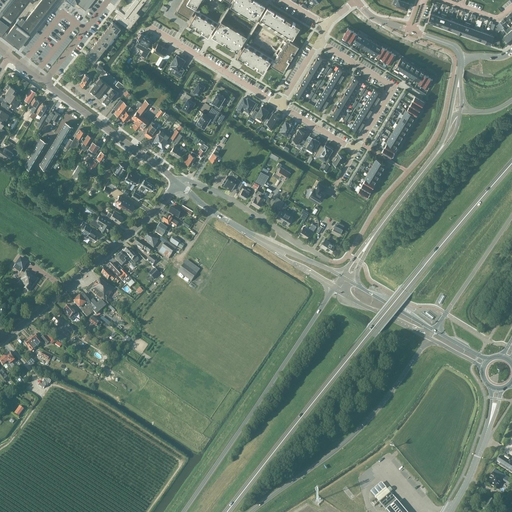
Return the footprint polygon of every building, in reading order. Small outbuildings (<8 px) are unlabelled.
[(20,11),(25,4),(19,0),(13,0),(11,4),(20,11)] [(39,5),(38,7),(45,13),(52,4),(46,0),(41,0),(38,4),(39,5)] [(66,0),(70,2),(71,0),(72,0),(86,11),(94,0),(66,0)] [(128,30),(140,15),(136,12),(143,3),(138,0),(135,0),(132,5),(127,1),(120,10),(119,9),(116,12),(118,13),(114,18),(128,30)] [(183,0),(177,11),(189,18),(200,0),(227,0),(229,1),(230,0),(183,0)] [(265,5),(256,0),(233,0),(230,5),(256,21),(265,5)] [(397,0),(396,5),(398,6),(402,8),(402,9),(403,9),(403,10),(404,10),(405,10),(406,10),(406,9),(406,8),(409,2),(403,0),(397,0)] [(12,21),(20,11),(11,4),(3,14),(12,21)] [(38,4),(33,10),(42,17),(45,13),(38,7),(39,5),(38,4)] [(300,26),(267,7),(260,19),(293,39),(300,26)] [(33,10),(30,15),(38,22),(42,17),(33,10)] [(216,24),(196,12),(189,24),(209,36),(216,24)] [(436,15),(431,13),(427,22),(432,24),(433,23),(436,15)] [(3,14),(0,17),(0,20),(7,26),(11,22),(12,21),(3,14)] [(25,21),(33,28),(38,22),(30,15),(25,21)] [(20,20),(16,25),(29,34),(33,28),(25,21),(22,18),(20,20)] [(247,36),(221,20),(212,36),(238,51),(247,36)] [(108,26),(118,34),(123,29),(112,21),(108,26)] [(15,23),(4,37),(5,37),(8,39),(8,40),(11,42),(12,42),(15,44),(14,45),(15,45),(18,47),(18,48),(18,47),(21,44),(23,41),(24,41),(23,41),(26,38),(26,37),(28,35),(29,34),(16,25),(15,23)] [(115,39),(118,34),(108,26),(104,31),(115,39)] [(474,28),(471,37),(476,39),(479,30),(480,28),(475,26),(474,28)] [(348,28),(343,37),(348,39),(353,30),(348,28)] [(358,33),(353,30),(348,39),(352,42),(358,32),(358,33)] [(111,44),(115,39),(104,31),(100,36),(111,44)] [(363,35),(358,32),(352,42),(353,41),(357,44),(363,35)] [(136,40),(136,41),(136,42),(135,42),(144,48),(140,54),(145,57),(151,49),(147,46),(151,40),(140,33),(136,40)] [(488,34),(485,42),(485,43),(490,45),(494,36),(488,34)] [(367,38),(363,35),(357,44),(362,47),(367,38)] [(107,49),(111,44),(100,36),(97,41),(107,49)] [(372,41),(367,38),(362,47),(367,50),(372,41)] [(287,39),(271,65),(283,72),(299,46),(287,39)] [(103,54),(107,49),(97,41),(93,46),(100,52),(100,53),(103,54)] [(377,44),(372,41),(367,50),(371,53),(377,44)] [(163,57),(168,50),(165,48),(161,46),(158,44),(153,51),(163,57)] [(271,60),(245,44),(237,57),(264,72),(271,60)] [(376,55),(382,46),(382,45),(381,46),(377,44),(371,53),(370,54),(375,57),(376,55)] [(99,59),(103,54),(100,53),(100,52),(93,46),(89,51),(99,59)] [(382,46),(376,55),(377,55),(381,57),(387,48),(382,46)] [(391,51),(387,48),(381,57),(386,60),(391,51)] [(96,63),(99,59),(89,51),(85,56),(93,62),(96,63)] [(396,54),(391,51),(386,60),(391,63),(396,54)] [(184,60),(177,55),(171,65),(178,69),(175,75),(180,78),(185,69),(180,67),(181,65),(182,65),(182,64),(182,63),(183,63),(184,60)] [(326,60),(318,56),(314,62),(322,66),(326,60)] [(401,58),(394,68),(399,71),(400,70),(405,61),(401,58)] [(410,63),(405,61),(400,70),(405,72),(410,63)] [(322,66),(314,62),(311,68),(318,73),(322,66)] [(405,72),(409,75),(415,66),(410,63),(405,72)] [(419,69),(415,66),(409,75),(408,77),(413,80),(414,78),(419,69)] [(318,73),(311,68),(307,75),(314,79),(318,73)] [(346,72),(338,68),(334,74),(342,78),(346,72)] [(414,78),(418,81),(419,81),(424,73),(424,72),(419,69),(414,78)] [(418,82),(423,84),(423,85),(428,75),(424,73),(419,81),(418,81),(418,82)] [(82,81),(80,84),(84,87),(87,84),(88,84),(91,81),(91,78),(85,74),(81,80),(82,81)] [(342,78),(334,74),(330,80),(338,85),(342,78)] [(314,79),(307,75),(303,81),(310,86),(314,79)] [(422,86),(427,89),(433,78),(428,75),(423,85),(423,84),(422,86)] [(362,82),(354,77),(350,83),(358,88),(362,82)] [(89,91),(107,105),(117,92),(99,78),(89,91)] [(338,85),(330,80),(326,87),(334,91),(338,85)] [(124,92),(126,91),(128,88),(118,81),(115,85),(124,92)] [(310,86),(303,81),(299,88),(307,92),(310,86)] [(192,90),(190,93),(194,95),(196,92),(199,94),(201,91),(202,91),(203,89),(205,86),(204,85),(204,84),(201,83),(199,82),(194,91),(192,90)] [(358,88),(350,83),(347,90),(354,94),(358,88)] [(14,89),(15,88),(10,85),(10,86),(8,90),(5,93),(7,94),(5,98),(2,96),(0,98),(0,99),(4,102),(6,103),(8,100),(8,99),(10,96),(14,89)] [(334,91),(326,87),(323,93),(330,98),(334,91)] [(307,92),(299,88),(295,94),(303,99),(307,92)] [(10,96),(8,99),(8,100),(12,102),(15,98),(17,94),(20,93),(18,91),(14,89),(10,96)] [(29,103),(35,92),(31,89),(24,100),(29,103)] [(382,94),(374,89),(370,95),(378,100),(382,94)] [(354,94),(347,90),(343,96),(350,101),(354,94)] [(212,101),(212,102),(216,104),(215,107),(220,110),(222,107),(219,106),(221,103),(224,97),(225,97),(224,96),(218,92),(217,92),(217,93),(215,96),(214,98),(212,101)] [(189,112),(191,108),(191,109),(193,106),(193,105),(195,102),(191,100),(192,97),(186,93),(183,99),(185,101),(181,107),(189,112)] [(330,98),(323,93),(319,99),(326,104),(330,98)] [(378,100),(370,95),(366,102),(374,106),(378,100)] [(415,95),(412,100),(421,105),(424,101),(415,95)] [(350,101),(343,96),(339,103),(346,107),(350,101)] [(34,118),(37,114),(33,111),(40,100),(35,97),(31,104),(33,106),(30,111),(32,112),(29,116),(34,118)] [(19,100),(15,98),(12,102),(10,106),(14,108),(16,105),(19,106),(21,102),(19,101),(19,100)] [(247,100),(244,98),(237,109),(242,112),(244,109),(249,112),(255,103),(250,100),(248,99),(248,98),(247,100)] [(319,99),(315,106),(322,111),(326,104),(319,99)] [(119,117),(124,110),(128,106),(120,100),(113,108),(116,111),(114,113),(119,117)] [(151,104),(145,100),(132,119),(133,120),(135,118),(137,120),(135,123),(135,124),(133,127),(137,130),(139,128),(143,130),(146,126),(145,125),(149,121),(142,116),(151,104)] [(412,100),(410,105),(418,110),(421,105),(412,100)] [(37,112),(42,115),(48,105),(43,102),(37,112)] [(374,106),(366,102),(362,108),(370,113),(374,106)] [(346,107),(339,103),(335,109),(343,114),(346,107)] [(404,108),(416,115),(418,110),(410,105),(407,109),(404,108)] [(129,114),(133,109),(130,107),(127,112),(125,111),(120,118),(125,122),(130,115),(129,114)] [(255,110),(252,116),(255,118),(256,116),(262,119),(268,110),(262,107),(258,112),(255,110)] [(0,114),(3,116),(6,118),(9,114),(8,113),(4,111),(0,108),(0,114)] [(370,113),(362,108),(359,115),(366,119),(370,113)] [(416,115),(404,108),(401,112),(412,119),(415,114),(416,115)] [(343,114),(335,109),(331,116),(339,120),(343,114)] [(197,122),(196,123),(197,123),(203,127),(209,118),(214,121),(218,115),(210,110),(207,115),(203,113),(197,123),(197,122)] [(56,121),(60,115),(54,111),(52,115),(50,114),(46,120),(51,122),(53,119),(56,121)] [(40,128),(43,123),(48,114),(45,112),(39,121),(36,126),(40,128)] [(409,123),(412,119),(401,112),(401,113),(403,114),(400,118),(399,117),(398,117),(409,123)] [(269,120),(267,118),(264,124),(266,125),(267,124),(274,128),(280,118),(273,114),(269,120)] [(366,119),(359,115),(355,121),(362,126),(366,119)] [(406,128),(409,123),(398,117),(396,122),(406,128)] [(283,125),(280,130),(287,134),(286,136),(289,137),(293,131),(290,129),(292,125),(292,124),(290,123),(289,124),(286,121),(285,122),(284,122),(282,125),(283,125)] [(362,126),(355,121),(351,128),(358,132),(362,126)] [(72,127),(65,122),(62,128),(69,132),(72,127)] [(148,129),(144,134),(146,135),(145,136),(149,139),(153,133),(155,134),(157,131),(155,130),(156,128),(153,126),(154,124),(152,122),(147,128),(148,129)] [(404,133),(406,128),(396,122),(397,123),(395,127),(404,133)] [(176,129),(170,138),(174,140),(180,132),(183,127),(180,125),(177,130),(176,129)] [(401,137),(404,133),(395,127),(392,132),(390,131),(401,137)] [(69,132),(62,128),(59,133),(66,137),(69,132)] [(71,146),(75,148),(79,142),(77,142),(79,138),(81,139),(85,132),(84,132),(84,131),(83,130),(82,130),(80,129),(73,139),(74,140),(71,146)] [(294,134),(292,139),(298,143),(296,146),(300,148),(304,140),(301,138),(305,133),(299,129),(295,135),(294,134)] [(165,134),(163,132),(160,131),(153,141),(157,144),(165,134)] [(398,142),(401,137),(390,131),(387,136),(398,142)] [(66,137),(59,133),(56,138),(63,142),(66,137)] [(185,136),(180,133),(175,140),(179,142),(182,138),(183,139),(185,136)] [(169,137),(167,135),(165,134),(157,144),(161,147),(169,137)] [(92,137),(88,135),(83,142),(77,152),(79,153),(82,149),(85,150),(88,145),(87,145),(92,137)] [(395,147),(398,142),(387,136),(387,135),(384,140),(396,147),(395,147)] [(37,144),(44,148),(47,143),(40,138),(37,144)] [(53,143),(60,147),(63,142),(56,138),(53,143)] [(65,152),(67,148),(73,140),(70,138),(63,150),(65,152)] [(312,138),(310,142),(306,140),(301,149),(304,151),(307,147),(313,151),(315,147),(316,148),(318,145),(317,144),(319,141),(315,139),(312,138)] [(396,147),(384,140),(385,141),(383,146),(393,152),(396,147)] [(95,156),(97,153),(95,151),(99,145),(93,142),(87,151),(95,156)] [(60,147),(53,143),(50,148),(57,152),(60,147)] [(37,144),(34,149),(41,153),(44,148),(37,144)] [(324,147),(321,146),(315,155),(318,157),(319,156),(326,159),(332,149),(325,145),(324,147)] [(177,158),(181,152),(184,154),(187,149),(181,146),(179,149),(174,146),(169,153),(177,158)] [(390,157),(393,152),(383,146),(382,146),(384,147),(381,151),(390,157)] [(12,151),(10,150),(5,147),(2,152),(7,155),(10,157),(11,156),(13,157),(15,154),(17,155),(19,151),(14,148),(12,151)] [(216,155),(220,149),(216,147),(208,160),(214,163),(219,156),(216,155)] [(54,157),(57,152),(50,148),(47,153),(54,157)] [(38,158),(41,153),(34,149),(31,154),(38,158)] [(202,157),(205,152),(200,149),(197,154),(202,157)] [(99,160),(102,161),(106,155),(101,151),(97,158),(95,157),(87,169),(94,173),(96,170),(94,168),(99,160)] [(195,157),(196,154),(192,152),(191,154),(190,154),(184,162),(190,166),(196,157),(195,157)] [(51,162),(54,157),(47,153),(44,158),(51,162)] [(338,153),(332,163),(339,167),(340,163),(341,164),(343,161),(342,160),(345,157),(338,153)] [(27,159),(35,163),(38,158),(31,154),(27,159)] [(51,162),(44,158),(40,163),(47,168),(51,162)] [(376,158),(373,163),(382,168),(385,163),(376,158)] [(24,164),(31,168),(35,163),(27,159),(24,164)] [(279,162),(271,174),(278,178),(276,180),(284,184),(292,171),(279,162)] [(114,172),(121,176),(124,172),(121,170),(124,166),(120,163),(116,169),(115,169),(114,172)] [(373,163),(371,168),(380,173),(382,168),(373,163)] [(371,168),(368,172),(377,178),(380,173),(371,168)] [(109,171),(103,180),(107,182),(108,180),(113,173),(109,171)] [(123,176),(121,181),(121,182),(126,181),(129,183),(130,181),(134,175),(129,171),(125,177),(123,176)] [(239,186),(242,181),(237,178),(238,176),(231,171),(228,175),(222,184),(232,191),(236,185),(239,186)] [(261,172),(255,182),(263,186),(269,176),(261,172)] [(365,177),(366,177),(375,183),(374,182),(377,178),(368,172),(365,177)] [(136,184),(139,178),(134,175),(130,181),(129,183),(127,186),(130,188),(133,182),(136,184)] [(366,177),(363,182),(372,188),(375,183),(366,177)] [(154,185),(145,180),(140,187),(144,190),(146,187),(151,190),(154,185)] [(363,182),(360,187),(369,192),(372,188),(363,182)] [(110,192),(113,187),(107,183),(105,186),(103,190),(108,193),(109,192),(110,192)] [(243,187),(244,185),(242,183),(238,188),(241,190),(242,191),(239,196),(245,199),(250,192),(251,190),(249,189),(248,190),(247,190),(243,187)] [(321,193),(322,191),(321,191),(324,186),(318,183),(314,189),(312,191),(310,194),(310,195),(309,198),(314,201),(315,198),(320,201),(324,195),(321,193)] [(369,192),(360,187),(357,192),(366,197),(369,192)] [(263,193),(261,192),(257,190),(254,194),(257,196),(256,197),(252,203),(259,208),(263,202),(265,199),(263,198),(265,195),(265,194),(266,193),(264,192),(263,193)] [(141,196),(134,192),(132,196),(138,200),(141,196)] [(133,208),(133,207),(134,206),(131,205),(132,203),(123,197),(122,198),(119,196),(116,200),(120,202),(118,205),(126,210),(126,209),(130,212),(131,211),(132,211),(133,208)] [(277,197),(272,207),(276,209),(277,207),(280,209),(283,205),(282,205),(285,202),(277,197)] [(179,211),(173,207),(169,213),(178,218),(181,212),(179,211)] [(191,216),(192,213),(182,207),(180,209),(191,216)] [(110,225),(105,222),(107,219),(99,214),(93,210),(91,214),(94,216),(90,222),(105,232),(110,225)] [(280,211),(277,217),(281,219),(280,221),(288,226),(293,217),(290,215),(291,214),(285,210),(283,213),(280,211)] [(109,211),(106,215),(110,217),(119,223),(123,217),(114,211),(112,214),(109,211)] [(83,220),(72,213),(69,218),(73,221),(73,222),(80,226),(83,220)] [(173,219),(173,220),(169,217),(167,220),(165,218),(162,222),(169,226),(171,223),(177,227),(179,223),(173,219)] [(89,231),(90,229),(91,228),(85,224),(81,230),(87,234),(86,236),(94,241),(97,236),(89,231)] [(169,233),(171,230),(161,224),(155,233),(162,238),(165,234),(164,234),(166,231),(169,233)] [(312,233),(316,227),(312,224),(308,231),(303,228),(299,234),(307,238),(310,232),(312,233)] [(320,225),(316,232),(320,234),(324,227),(320,225)] [(340,235),(343,228),(336,225),(333,231),(340,235)] [(157,242),(159,239),(153,235),(152,236),(149,233),(144,240),(148,242),(147,243),(154,248),(158,242),(157,242)] [(174,237),(170,242),(178,247),(178,246),(182,249),(185,245),(181,242),(174,237)] [(331,253),(335,245),(325,239),(320,247),(331,253)] [(149,253),(151,250),(138,241),(134,246),(141,251),(142,251),(144,253),(145,251),(149,253)] [(169,259),(174,250),(176,248),(166,241),(165,244),(159,252),(169,259)] [(138,259),(128,248),(124,252),(135,264),(138,260),(138,259)] [(126,262),(124,260),(126,259),(131,265),(133,263),(122,252),(115,258),(122,266),(126,262)] [(152,266),(154,264),(157,260),(150,255),(147,259),(148,259),(146,261),(152,266)] [(27,263),(20,258),(14,268),(16,270),(17,268),(21,271),(27,263)] [(192,281),(197,274),(200,269),(187,260),(184,264),(178,272),(192,281)] [(109,266),(109,267),(115,274),(115,273),(119,278),(122,281),(124,280),(126,283),(128,283),(132,280),(129,276),(124,270),(120,273),(118,271),(118,270),(112,264),(111,264),(109,265),(109,266)] [(154,269),(149,275),(154,280),(160,274),(154,269)] [(29,292),(38,279),(26,271),(21,279),(22,279),(19,282),(26,287),(24,289),(29,292)] [(115,279),(114,277),(112,276),(112,275),(108,271),(107,272),(105,271),(102,274),(108,280),(110,278),(112,280),(113,281),(115,279)] [(100,278),(90,291),(97,296),(105,302),(109,304),(111,300),(108,298),(113,291),(115,289),(114,289),(100,278)] [(97,296),(90,302),(83,294),(74,302),(88,318),(94,312),(96,315),(109,304),(105,302),(97,296)] [(75,318),(79,315),(76,312),(75,313),(70,306),(64,311),(70,317),(69,318),(72,323),(76,319),(75,318)] [(63,329),(66,326),(63,323),(64,322),(61,319),(59,320),(57,317),(52,322),(58,328),(60,325),(63,329)] [(89,322),(96,327),(100,322),(93,317),(89,322)] [(66,328),(72,334),(77,330),(71,324),(66,328)] [(62,344),(65,340),(55,332),(52,336),(62,344)] [(39,338),(38,339),(34,334),(29,339),(37,347),(38,346),(43,342),(39,338)] [(49,342),(50,342),(53,339),(54,339),(52,336),(50,338),(46,334),(44,335),(42,338),(47,344),(49,342)] [(127,336),(123,342),(127,345),(131,339),(127,336)] [(31,352),(37,347),(29,339),(24,343),(28,347),(27,348),(31,352)] [(51,355),(43,351),(40,357),(47,361),(51,355)] [(8,353),(3,357),(7,362),(11,367),(13,369),(15,367),(11,363),(14,360),(8,353)] [(11,367),(7,362),(3,357),(0,360),(0,363),(2,366),(6,364),(9,368),(8,369),(10,371),(13,369),(11,367)] [(510,462),(500,456),(496,462),(500,464),(499,465),(511,473),(511,459),(511,460),(510,462)] [(511,483),(511,479),(504,475),(494,469),(486,482),(497,489),(501,483),(500,482),(502,480),(511,485),(511,483)] [(388,491),(385,488),(386,487),(381,482),(370,492),(374,497),(377,501),(385,510),(396,501),(388,491)] [(487,511),(489,511),(495,502),(489,498),(482,509),(487,511)] [(405,511),(404,510),(396,501),(385,510),(386,511),(405,511)]
